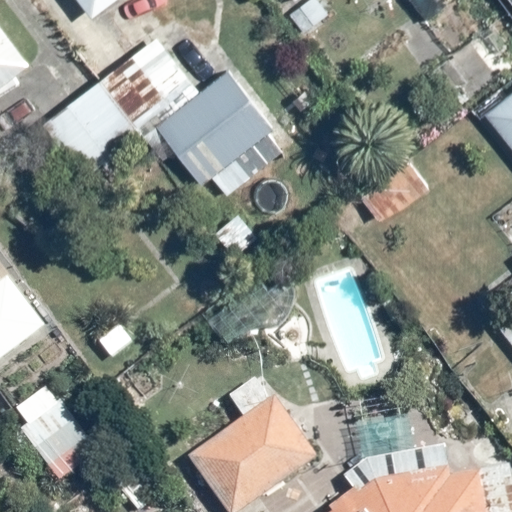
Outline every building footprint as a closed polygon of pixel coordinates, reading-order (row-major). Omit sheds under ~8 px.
[(84,0),(94,12),(110,0),(84,0)] [(0,84),(30,63),(0,20),(0,84)] [(290,143),(228,65),(199,88),(160,39),(119,72),(220,199),(290,143)] [(148,123),(111,71),(48,116),(86,168),(148,123)] [(511,90),(488,109),(511,139),(511,90)] [(0,360),(47,326),(8,273),(0,278),(0,360)] [(240,511),(320,455),(260,373),(232,393),(247,415),(193,454),(234,511),(240,511)] [(337,511),(511,511),(511,482),(508,461),(382,483),(337,511)]
